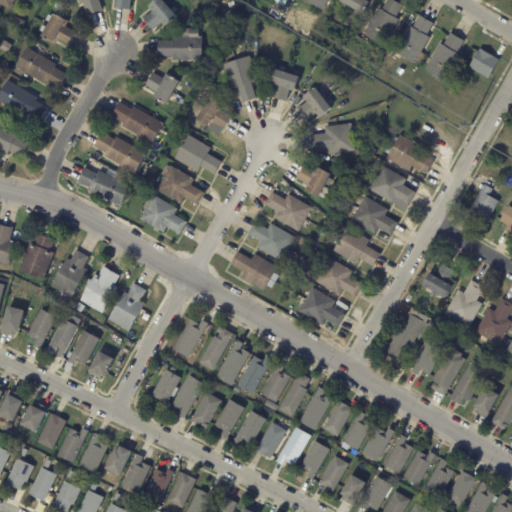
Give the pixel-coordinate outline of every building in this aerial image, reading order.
[(0,0),(12,0),(7,10),(0,5),(0,0)] [(57,0),(64,5),(60,12),(52,8),(57,0)] [(98,0),(102,10),(86,16),(81,3),(78,4),(76,0),(98,0)] [(139,0),(138,2),(133,1),(132,12),(116,11),(116,0),(139,0)] [(161,0),(176,17),(173,20),(174,21),(170,24),(170,22),(166,25),(168,27),(166,28),(162,24),(154,32),(144,20),(152,13),(148,7),(153,2),(152,2),(153,0),(161,0)] [(326,0),(321,10),(303,0),(326,0)] [(363,0),(369,3),(366,6),(365,5),(364,7),(365,7),(360,14),(338,0),(363,0)] [(391,0),(402,6),(395,18),(398,20),(383,46),(363,34),(378,9),(381,10),(386,0),(391,0)] [(67,23),(64,27),(74,33),(67,46),(57,40),(54,45),(39,37),(52,14),(64,21),(64,20),(67,22),(67,23)] [(25,21),(21,28),(11,23),(15,16),(25,21)] [(420,17),(432,24),(426,36),(429,38),(420,53),(425,56),(419,67),(394,53),(394,52),(392,50),(393,48),(391,46),(396,39),(400,41),(409,26),(411,28),(418,16),(420,17)] [(189,60),(171,61),(171,57),(157,57),(157,41),(171,40),(171,38),(181,38),(181,30),(198,29),(198,37),(200,37),(201,60),(189,60)] [(451,35),(464,42),(456,54),(460,56),(444,82),(424,71),(439,44),(443,46),(450,34),(451,35)] [(42,58),(56,66),(54,69),(66,76),(58,90),(46,83),(45,86),(15,68),(26,49),(42,58)] [(490,56),(499,62),(488,80),(469,68),(480,50),(490,56)] [(253,71),(256,82),(251,84),(255,99),(241,103),(237,88),(230,90),(222,64),(249,56),(253,71)] [(293,91),(290,90),(286,103),(272,99),(276,87),(269,84),(274,70),(299,78),(295,91),(293,91)] [(165,78),(166,75),(174,79),(179,82),(166,105),(161,102),(160,103),(157,101),(158,100),(153,98),(156,92),(146,86),(153,73),(164,79),(165,78)] [(23,91),(37,99),(35,102),(47,109),(39,123),(27,116),(25,119),(0,104),(0,94),(7,82),(23,91)] [(327,105),(331,109),(319,119),(316,115),(307,122),(297,110),(307,103),(302,97),(314,88),(327,105)] [(223,107),(221,111),(230,117),(218,135),(206,127),(206,128),(194,120),(209,97),(223,107)] [(145,115),(163,125),(151,145),(122,127),(123,124),(111,117),(119,103),(132,111),(133,108),(145,115)] [(352,131),(354,152),(327,155),(326,148),(312,150),(310,136),(324,134),(324,128),(351,124),(352,131)] [(0,125),(16,134),(15,137),(28,143),(20,158),(8,152),(6,155),(0,151),(0,125)] [(115,137),(145,155),(134,175),(104,157),(106,154),(93,147),(102,133),(114,140),(115,137)] [(416,145),(422,148),(419,154),(433,162),(426,175),(412,167),(408,173),(386,160),(399,135),(412,143),(413,141),(417,143),(416,145)] [(203,145),(210,149),(207,155),(220,162),(213,175),(199,167),(196,173),(173,160),(186,136),(203,145)] [(330,175),(318,198),(305,191),(308,186),(297,179),(304,166),(315,172),(317,168),(330,175)] [(396,175),(405,180),(402,186),(415,193),(403,214),(390,207),(391,204),(368,190),(382,166),(396,175)] [(184,175),(193,180),(190,186),(203,193),(196,206),(183,198),(180,204),(156,191),(169,167),(184,175)] [(87,170),(97,174),(99,171),(130,186),(120,207),(89,192),(90,189),(78,183),(85,168),(87,170)] [(366,174),(363,180),(358,177),(362,171),(366,174)] [(495,200),(498,202),(486,223),(468,213),(484,185),(492,190),(489,196),(495,200)] [(287,195),(311,209),(297,233),(274,219),(277,213),(264,205),(271,193),(284,201),(287,195)] [(174,216),(186,223),(179,236),(166,228),(163,234),(139,220),(152,196),(176,210),(173,215),(174,216)] [(378,206),(388,211),(384,217),(397,224),(390,237),(377,229),(374,235),(350,221),(364,197),(378,206)] [(511,209),(511,237),(504,232),(507,226),(499,222),(507,206),(511,209)] [(255,223),(267,231),(270,225),(294,238),(287,250),(292,253),(286,266),(257,249),(260,243),(247,235),(254,223),(255,223)] [(0,224),(13,228),(9,241),(14,242),(8,266),(0,263),(0,224)] [(361,236),(369,241),(365,247),(379,255),(372,267),(358,259),(355,265),(332,252),(342,234),(338,232),(342,225),(361,236)] [(39,235),(54,241),(49,252),(53,254),(42,280),(17,270),(28,244),(32,245),(37,234),(39,235)] [(77,252),(88,258),(82,269),(86,271),(70,298),(50,286),(65,259),(69,261),(75,251),(77,252)] [(238,253),(250,261),(254,255),(276,268),(273,274),(278,277),(271,290),(266,287),(263,292),(240,279),(243,273),(229,266),(237,253),(238,253)] [(343,267),(352,273),(349,278),(362,286),(355,298),(342,291),(339,297),(315,283),(329,259),(343,267)] [(444,266),(455,273),(448,285),(449,286),(452,288),(445,300),(433,293),(431,297),(422,291),(424,288),(423,287),(430,275),(433,277),(433,276),(436,277),(443,266),(444,266)] [(105,269),(119,277),(113,287),(115,288),(100,314),(79,302),(94,275),(97,277),(103,268),(105,269)] [(472,282),(483,289),(476,302),(481,305),(467,329),(444,315),(458,291),(463,295),(471,281),(472,282)] [(135,286),(146,292),(140,302),(144,304),(127,333),(107,321),(123,293),(127,295),(133,284),(135,286)] [(326,297),(335,302),(331,308),(345,316),(338,328),(325,321),(321,326),(298,312),(312,289),(326,297)] [(504,301),(511,305),(511,310),(506,320),(511,323),(498,347),(474,333),(488,309),(494,312),(502,299),(504,301)] [(24,312),(18,334),(16,333),(15,337),(3,334),(4,330),(2,330),(7,308),(24,312)] [(56,318),(40,350),(34,347),(38,340),(36,339),(35,341),(27,336),(41,310),(56,318)] [(69,315),(81,321),(78,328),(62,360),(56,357),(60,349),(58,349),(57,351),(54,357),(47,353),(50,347),(49,347),(63,320),(64,321),(68,314),(69,315)] [(409,314),(427,325),(418,340),(416,339),(414,343),(415,344),(402,366),(384,355),(408,314),(409,314)] [(197,325),(195,328),(197,329),(201,321),(207,325),(187,359),(172,351),(189,321),(197,325)] [(220,330),(221,331),(222,329),(232,335),(211,372),(198,364),(214,337),(216,339),(219,335),(215,333),(218,329),(220,330)] [(78,363),(77,362),(78,360),(76,360),(73,366),(67,363),(83,332),(99,340),(84,366),(78,363)] [(422,372),(421,372),(422,370),(421,369),(417,376),(411,373),(431,338),(437,342),(439,340),(447,345),(429,376),(422,372)] [(238,343),(242,345),(239,352),(240,353),(241,351),(249,355),(231,388),(222,383),(223,380),(217,377),(236,342),(238,343)] [(444,397),(430,389),(433,384),(436,387),(437,385),(432,382),(451,349),(462,355),(460,358),(465,361),(444,397)] [(102,354),(114,360),(103,380),(88,372),(99,352),(102,354)] [(260,363),(259,364),(261,365),(265,358),(271,362),(251,396),(236,387),(253,357),(261,362),(260,363)] [(469,403),(463,399),(459,406),(449,400),(471,361),(487,371),(469,403)] [(283,369),(286,370),(282,377),(283,377),(284,375),(291,380),(277,406),(262,397),(279,367),(283,369)] [(163,408),(162,410),(156,407),(161,399),(159,399),(158,401),(150,397),(165,371),(180,379),(175,388),(178,390),(172,399),(170,397),(163,408)] [(300,375),(309,380),(304,390),(307,392),(291,419),(277,411),(298,374),(300,375)] [(204,385),(184,420),(179,417),(183,409),(182,409),(180,411),(172,407),(189,377),(204,385)] [(234,387),(240,391),(238,395),(232,391),(234,387)] [(500,430),(490,424),(511,387),(511,421),(509,427),(507,426),(503,432),(500,430)] [(320,389),(325,392),(321,399),(323,397),(331,402),(313,432),(298,423),(319,389),(320,389)] [(485,419),(475,414),(477,410),(473,408),(484,389),(498,397),(488,416),(489,416),(486,420),(485,419)] [(23,398),(20,403),(22,404),(12,424),(0,418),(0,411),(7,397),(9,398),(11,392),(23,398)] [(208,425),(205,430),(190,421),(206,393),(221,402),(208,425)] [(244,410),(226,440),(221,436),(225,430),(224,429),(222,431),(214,427),(229,401),(244,410)] [(266,401),(276,407),(273,412),(263,407),(266,401)] [(341,404),(352,410),(336,438),(322,430),(338,402),(341,404)] [(39,405),(49,410),(47,415),(45,414),(35,435),(20,428),(30,407),(36,410),(38,404),(39,405)] [(260,418),(266,421),(251,447),(243,442),(244,440),(243,439),(239,446),(233,442),(250,412),(260,418)] [(360,413),(365,416),(362,422),(363,423),(364,421),(371,426),(356,452),(341,444),(359,413),(360,413)] [(53,416),(66,423),(51,451),(36,444),(51,415),(53,416)] [(11,427),(8,435),(2,432),(5,424),(11,427)] [(266,458),(255,451),(271,424),(285,432),(269,460),(266,458)] [(286,463),(285,463),(286,460),(285,459),(281,466),(275,463),(295,429),(310,437),(293,467),(286,463)] [(384,434),(385,434),(383,437),(384,437),(388,430),(394,434),(376,464),(361,456),(376,429),(384,434)] [(83,430),(88,432),(72,465),(57,457),(70,430),(79,434),(78,436),(79,437),(82,430),(83,430)] [(96,436),(101,438),(98,445),(99,445),(100,444),(108,448),(95,476),(80,468),(95,435),(96,436)] [(401,437),(406,440),(403,445),(404,446),(405,445),(412,449),(398,475),(383,467),(400,436),(401,437)] [(329,452),(312,482),(306,478),(310,472),(309,471),(307,474),(299,469),(314,443),(329,452)] [(122,449),(131,453),(119,477),(105,470),(115,450),(118,452),(120,447),(122,449)] [(0,449),(9,454),(0,472),(0,449)] [(22,449),(27,451),(24,458),(19,456),(22,449)] [(425,457),(424,459),(425,460),(429,453),(435,457),(417,487),(402,478),(417,452),(425,457)] [(137,457),(143,459),(140,465),(141,465),(142,464),(150,468),(137,496),(122,489),(136,457),(137,457)] [(339,460),(348,466),(332,493),(318,485),(334,457),(339,460)] [(25,484),(25,485),(23,484),(19,492),(4,485),(16,460),(33,468),(25,484)] [(442,461),(447,464),(444,470),(445,470),(446,469),(454,473),(453,474),(454,475),(440,500),(424,491),(441,460),(442,461)] [(52,485),(42,504),(27,496),(40,469),(56,477),(52,485)] [(174,474),(158,506),(143,498),(156,471),(164,476),(163,478),(164,478),(168,471),(174,474)] [(69,472),(74,474),(70,481),(66,479),(69,472)] [(467,476),(476,481),(460,509),(446,500),(461,473),(467,476)] [(182,474),(196,481),(181,510),(167,503),(182,474)] [(354,506),(342,500),(344,497),(341,495),(351,476),(366,484),(354,506)] [(376,511),(369,509),(368,508),(370,506),(368,505),(364,511),(359,508),(376,478),(391,487),(376,511)] [(73,505),(72,507),(70,506),(67,511),(61,511),(51,507),(63,482),(80,490),(73,505)] [(483,484),(488,487),(485,493),(486,494),(489,488),(497,493),(495,498),(497,499),(494,505),(491,503),(485,511),(465,511),(482,484),(483,484)] [(102,499),(95,511),(76,511),(87,491),(102,499)] [(210,492),(216,494),(207,511),(188,511),(198,492),(206,496),(205,498),(206,499),(210,492)] [(410,502),(404,511),(382,511),(394,492),(410,502)] [(116,494),(121,496),(117,503),(113,501),(116,494)] [(503,496),(508,498),(505,504),(506,505),(506,504),(511,507),(511,511),(492,511),(502,495),(503,496)] [(223,499),(237,504),(233,511),(215,511),(222,498),(223,499)]
